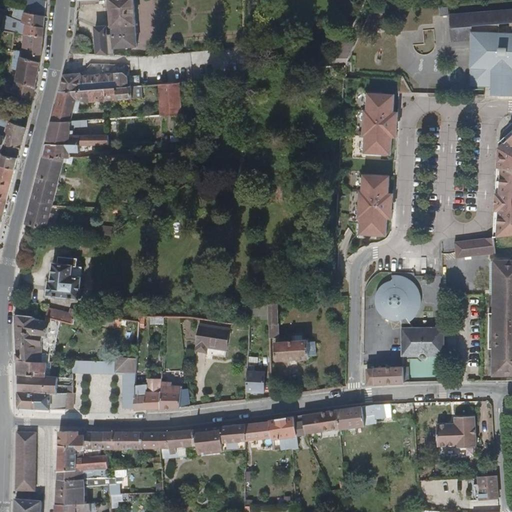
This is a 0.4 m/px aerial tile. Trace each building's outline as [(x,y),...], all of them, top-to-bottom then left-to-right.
[(24,0),(24,6),(44,10),(45,1),(38,0),(24,0)] [(97,55),(114,56),(113,50),(137,48),(132,0),(109,0),(111,27),(95,29),(97,55)] [(21,22),(42,27),(43,16),(23,12),(21,22)] [(511,12),(457,17),(452,18),(453,44),(473,43),(472,89),(486,90),(493,90),(493,98),(511,97),(511,12)] [(23,34),(42,37),(42,27),(21,22),(20,21),(19,27),(13,26),(13,32),(14,32),(23,34)] [(22,51),(40,57),(42,37),(23,34),(22,51)] [(0,86),(0,89),(32,100),(37,76),(39,62),(20,56),(20,51),(15,49),(13,54),(13,57),(11,67),(18,69),(14,86),(1,82),(0,86)] [(207,79),(226,77),(225,64),(206,67),(207,79)] [(79,74),(63,76),(59,92),(103,89),(128,87),(128,77),(122,73),(79,76),(79,74)] [(181,116),(178,83),(158,85),(161,117),(181,116)] [(132,87),(128,87),(103,89),(104,101),(132,99),(132,87)] [(103,89),(59,92),(51,122),(70,121),(73,112),(81,111),(80,109),(79,109),(79,102),(104,101),(103,89)] [(399,139),(401,115),(396,114),(397,97),(371,95),(370,112),(367,112),(366,137),(368,137),(367,154),(393,156),(395,139),(399,139)] [(0,151),(17,157),(25,126),(0,117),(0,151)] [(70,121),(51,122),(46,145),(79,145),(109,145),(108,135),(70,136),(69,128),(87,127),(87,121),(70,121)] [(511,139),(511,133),(502,142),(502,149),(511,139)] [(511,139),(502,149),(501,160),(505,160),(503,195),(499,195),(497,239),(511,237),(511,139)] [(79,145),(46,145),(43,157),(70,158),(70,153),(78,153),(79,145)] [(0,198),(6,199),(17,157),(0,151),(0,198)] [(124,156),(97,157),(98,169),(124,167),(124,160),(124,156)] [(31,201),(52,206),(63,166),(72,166),(72,159),(70,158),(43,157),(31,201)] [(390,220),(395,220),(396,195),(391,195),(393,178),(365,176),(364,193),(362,193),(360,218),(363,218),(362,235),(389,237),(390,220)] [(118,199),(127,202),(129,189),(119,188),(118,199)] [(25,224),(45,230),(52,206),(31,201),(25,224)] [(110,235),(114,232),(114,228),(99,226),(98,234),(110,235)] [(489,240),(491,255),(498,254),(497,239),(489,240)] [(480,241),(482,257),(491,255),(489,240),(480,241)] [(473,242),(475,257),(482,257),(480,241),(473,242)] [(466,243),(468,258),(475,257),(473,242),(466,243)] [(466,243),(457,244),(459,260),(468,258),(466,243)] [(75,265),(75,261),(64,260),(64,263),(54,263),(52,281),(50,281),(48,294),(79,298),(82,266),(75,265)] [(492,376),(511,376),(511,260),(492,260),(491,314),(489,314),(488,350),(492,350),(492,376)] [(416,296),(415,295),(414,292),(413,290),(410,288),(412,283),(407,280),(402,278),(396,278),(393,278),(394,283),(389,284),(385,286),(382,289),(379,293),(378,298),(377,301),(378,307),(380,313),(385,318),(388,320),(394,322),(399,322),(401,322),(403,330),(415,330),(410,324),(416,319),(419,315),(421,310),(421,308),(417,306),(417,301),(416,296)] [(280,342),(279,304),(270,305),(270,316),(270,338),(277,338),(277,342),(275,342),(277,361),(310,359),(310,358),(309,343),(309,340),(280,342)] [(270,316),(270,305),(252,306),(252,317),(270,316)] [(49,308),(47,317),(71,322),(72,320),(95,326),(96,314),(73,308),(72,312),(49,308)] [(34,317),(16,315),(18,360),(43,362),(43,336),(47,337),(50,322),(47,321),(34,318),(34,317)] [(198,346),(209,348),(227,350),(230,330),(201,326),(198,346)] [(415,330),(403,330),(403,357),(444,357),(444,330),(415,330)] [(317,343),(309,343),(310,358),(317,358),(317,343)] [(250,346),(247,392),(264,393),(265,372),(258,371),(258,358),(254,357),(255,346),(250,346)] [(117,357),(117,362),(116,372),(127,372),(137,373),(137,358),(117,357)] [(43,362),(18,360),(19,374),(47,376),(48,362),(43,362)] [(117,362),(74,361),(73,370),(116,372),(117,362)] [(368,386),(376,385),(405,384),(405,368),(375,370),(367,370),(368,386)] [(127,372),(127,405),(131,405),(136,405),(135,394),(136,386),(137,373),(127,372)] [(47,376),(19,374),(19,392),(37,393),(58,394),(58,386),(59,380),(59,377),(47,376)] [(148,385),(147,410),(162,409),(163,393),(163,380),(148,379),(148,385)] [(136,405),(136,411),(147,410),(148,385),(136,386),(135,394),(136,405)] [(163,393),(162,409),(181,408),(182,390),(182,387),(172,386),(172,393),(163,393)] [(181,408),(191,406),(189,390),(182,390),(181,408)] [(37,393),(19,392),(19,407),(36,409),(37,393)] [(37,393),(36,409),(67,410),(67,406),(67,398),(67,394),(58,394),(37,393)] [(375,404),(339,410),(341,429),(366,425),(365,418),(376,416),(376,419),(387,418),(386,404),(375,404)] [(339,410),(304,416),(305,420),(307,434),(341,429),(339,410)] [(270,420),(270,422),(273,438),(274,450),(294,449),(293,437),(298,437),(298,435),(296,422),(295,417),(270,420)] [(475,418),(455,418),(456,424),(439,425),(440,447),(477,445),(475,418)] [(305,420),(296,422),(298,435),(307,434),(305,420)] [(270,422),(247,424),(247,441),(273,438),(270,422)] [(177,431),(161,432),(161,449),(162,458),(162,459),(191,457),(191,455),(247,448),(247,441),(247,424),(177,431)] [(85,449),(86,432),(60,432),(60,445),(76,446),(79,447),(79,450),(82,451),(84,450),(85,449)] [(105,432),(86,432),(85,449),(106,450),(105,432)] [(143,432),(105,432),(106,450),(109,450),(144,449),(143,432)] [(161,432),(143,432),(144,449),(161,449),(161,432)] [(37,433),(18,433),(16,492),(36,493),(37,433)] [(76,446),(60,445),(58,471),(106,470),(110,470),(109,455),(94,456),(78,460),(78,453),(76,450),(76,446)] [(154,458),(144,458),(144,469),(154,468),(154,458)] [(162,458),(154,458),(154,468),(163,468),(162,459),(162,458)] [(106,470),(58,471),(58,480),(106,478),(106,470)] [(498,498),(497,476),(479,477),(480,499),(498,498)] [(106,478),(58,480),(58,488),(86,487),(104,485),(117,484),(117,478),(114,478),(106,478)] [(447,479),(426,481),(426,489),(437,488),(438,494),(447,493),(447,479)] [(117,484),(104,485),(104,495),(111,494),(121,494),(121,484),(117,484)] [(86,487),(58,488),(57,504),(86,503),(86,487)] [(15,511),(41,511),(42,503),(16,501),(15,511)] [(57,504),(56,511),(90,511),(91,503),(86,503),(57,504)] [(102,511),(112,511),(111,503),(102,503),(102,511)]
